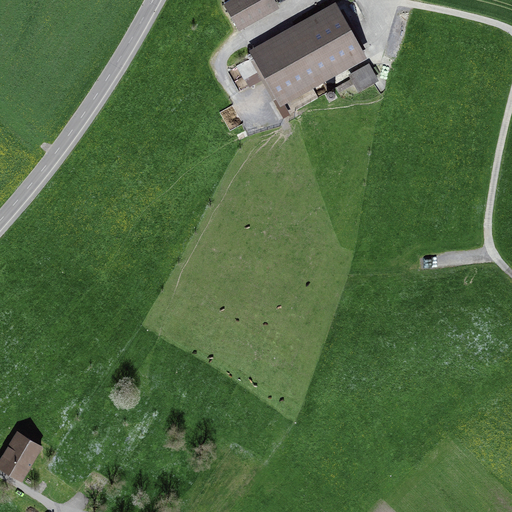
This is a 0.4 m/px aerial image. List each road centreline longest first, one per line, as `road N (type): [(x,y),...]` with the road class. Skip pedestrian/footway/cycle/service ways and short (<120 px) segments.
road 1 (tertiary): [(0,220),(70,133),(153,0)]
road 2 (track): [(511,275),(491,250),(486,218),(511,98)]
road 3 (track): [(511,29),(378,0)]
